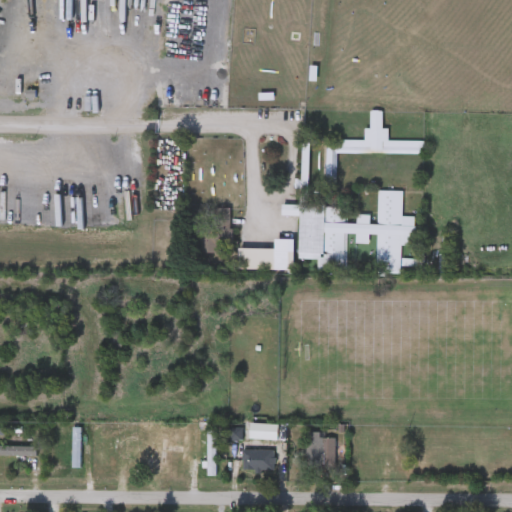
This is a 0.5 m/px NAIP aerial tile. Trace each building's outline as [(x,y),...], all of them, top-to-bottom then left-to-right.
[(365,138),(365,125),(370,126),(370,108),(382,108),(382,126),(389,126),(389,138),(423,138),(423,151),(337,150),(337,188),(326,188),(327,138),(365,138)] [(298,257),(299,213),(281,212),(281,202),(348,204),(347,220),(356,220),(357,212),(369,212),(369,221),(377,221),(378,187),(403,188),(402,214),(414,214),(414,224),(420,224),(420,232),(414,232),(414,243),(401,243),(400,271),(376,270),(377,232),(368,232),(368,241),(356,240),(356,230),(347,230),(346,268),(318,267),(318,257),(298,257)] [(232,241),(218,241),(219,249),(200,250),(199,224),(214,223),(213,205),(231,205),(232,241)] [(293,245),(293,267),(238,267),(238,245),(293,245)] [(73,465),(73,424),(81,424),(81,465),(73,465)] [(208,473),(208,428),(217,428),(217,473),(208,473)] [(305,464),(305,429),(320,430),(320,464),(305,464)] [(150,471),(150,435),(162,435),(162,471),(150,471)] [(335,436),(335,449),(325,449),(325,436),(335,436)] [(37,453),(0,453),(0,444),(37,444),(37,453)] [(276,449),(276,468),(242,468),(242,449),(276,449)]
